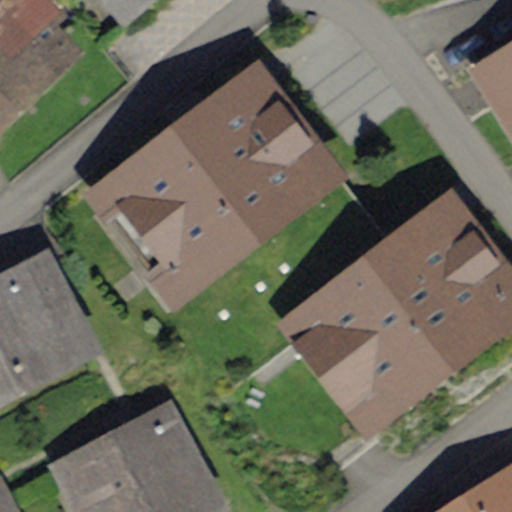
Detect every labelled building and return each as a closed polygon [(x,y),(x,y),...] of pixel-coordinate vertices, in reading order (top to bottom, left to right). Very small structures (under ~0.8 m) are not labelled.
[(0,156),(91,74),(23,0),(13,0),(0,12),(0,156)] [(169,0),(108,0),(131,29),(169,0)] [(511,55),(476,81),(511,131),(511,55)] [(341,192),(257,81),(104,196),(188,307),(341,192)] [(511,317),(511,286),(439,205),(297,331),(386,430),(511,317)] [(0,424),(85,375),(28,278),(0,294),(0,424)] [(209,511),(173,426),(51,477),(65,511),(209,511)] [(0,511),(23,511),(5,476),(0,479),(0,511)] [(511,511),(511,484),(458,511),(511,511)]
